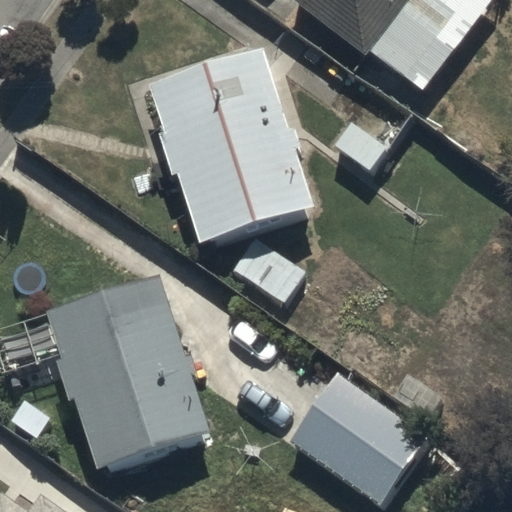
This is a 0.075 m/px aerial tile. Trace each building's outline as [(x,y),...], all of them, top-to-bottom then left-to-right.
[(302,0),(295,10),(369,62),(376,52),(413,0),(302,0)] [(413,0),(376,52),(438,96),(506,0),(413,0)] [(318,214),(269,60),(156,95),(205,249),(318,214)] [(381,98),(337,158),(374,185),(392,160),(397,164),(423,129),(381,98)] [(257,248),(235,280),(285,315),(307,283),(257,248)] [(212,436),(163,287),(51,324),(100,473),(212,436)] [(295,450),(382,511),(383,511),(434,442),(345,380),(295,450)] [(0,511),(60,511),(51,505),(45,511),(20,511),(3,499),(0,503),(0,511)]
